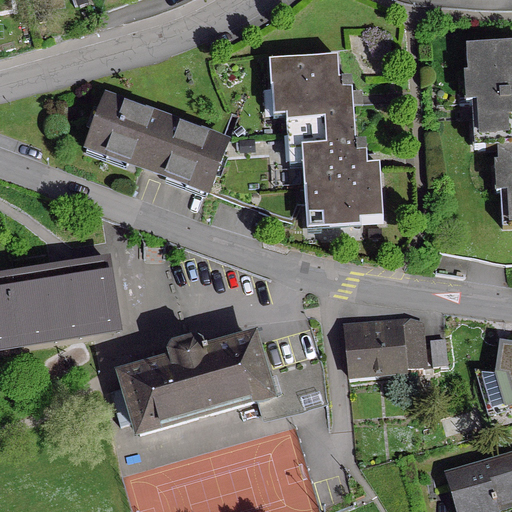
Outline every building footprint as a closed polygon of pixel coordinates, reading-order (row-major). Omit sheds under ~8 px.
[(481,152),(495,151),(511,150),(511,46),(464,49),(466,76),(473,76),(474,96),(475,106),(470,106),(471,122),(479,121),(481,152)] [(337,84),(336,61),(267,65),(269,92),(282,91),(285,139),(299,139),(314,138),(312,111),(351,109),(351,106),(350,96),(350,83),(337,84)] [(225,147),(103,101),(85,149),(207,195),(225,147)] [(315,191),(318,229),(381,225),(378,170),(365,171),(365,162),(364,147),(354,147),(351,109),(312,111),(314,138),(299,139),(302,192),(315,191)] [(511,150),(495,151),(498,195),(506,195),(511,194),(511,150)] [(511,194),(506,195),(498,195),(500,231),(511,230),(511,194)] [(123,333),(111,256),(77,262),(51,266),(0,274),(0,353),(98,337),(123,333)] [(408,322),(341,327),(346,379),(421,371),(416,325),(415,323),(408,322)] [(124,389),(108,394),(118,430),(134,425),(138,437),(192,422),(203,422),(213,416),(266,400),(250,344),(205,357),(204,353),(201,354),(197,343),(180,348),(163,353),(167,368),(122,381),(124,389)] [(443,343),(428,344),(431,369),(445,368),(443,343)] [(511,348),(500,347),(495,376),(505,378),(511,400),(511,348)] [(511,457),(444,477),(453,511),(495,511),(494,509),(511,504),(511,457)]
